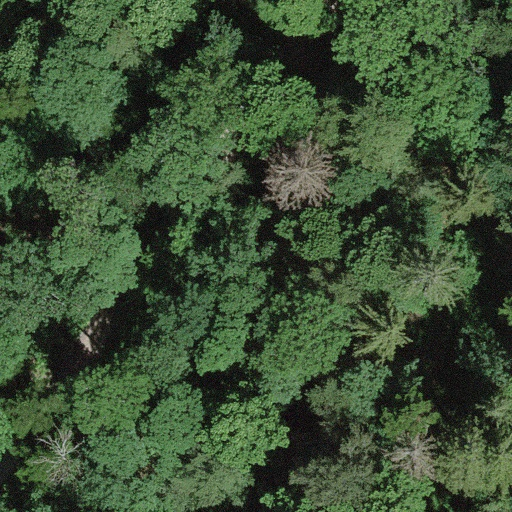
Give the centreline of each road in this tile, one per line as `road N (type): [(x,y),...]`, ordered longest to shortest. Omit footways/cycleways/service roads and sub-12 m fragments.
road 1 (track): [(274,0),(31,417),(0,456)]
road 2 (track): [(0,130),(133,0)]
